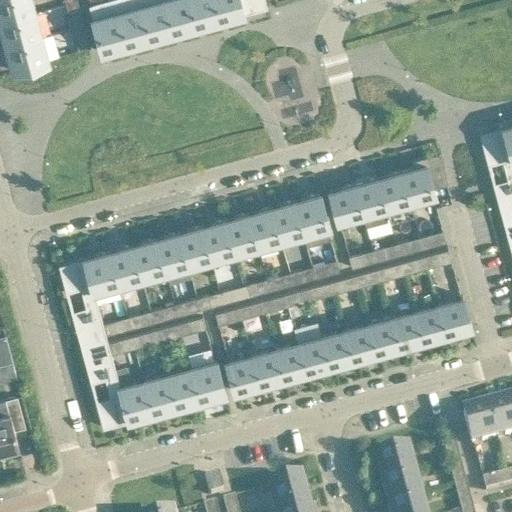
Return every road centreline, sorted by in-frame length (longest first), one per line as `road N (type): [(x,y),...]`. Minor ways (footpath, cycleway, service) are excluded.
road 1 (residential): [(11,231),(331,141),(348,128),(330,41),(335,21),(388,0)]
road 2 (residential): [(78,479),(326,411)]
road 3 (residential): [(78,479),(11,231)]
road 4 (residential): [(326,411),(511,361)]
